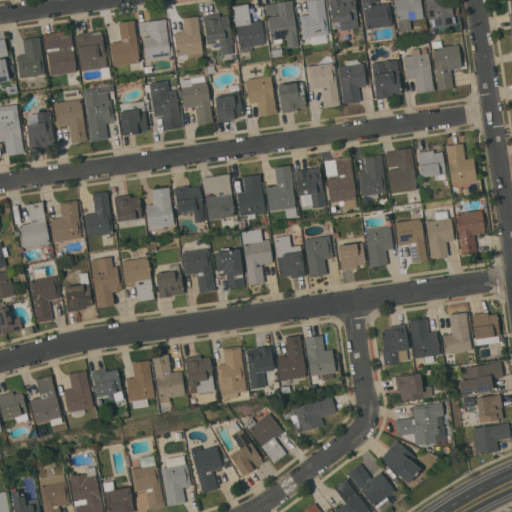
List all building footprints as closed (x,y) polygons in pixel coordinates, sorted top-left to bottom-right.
[(267,17),(279,15),(279,13),(266,15),(265,4),(292,0),(298,46),(288,47),(286,37),(282,38),(282,42),(274,43),(273,39),(271,40),(267,17)] [(301,21),(300,21),(300,15),(308,14),(306,0),(324,0),(329,34),(303,37),(301,21)] [(353,0),(358,27),(341,29),(339,21),(333,22),(329,0),(353,0)] [(377,0),(378,3),(389,2),(392,25),(374,27),(375,35),(365,36),(364,29),(366,28),(362,0),(377,0)] [(420,0),(423,18),(410,19),(412,36),(400,38),(394,0),(420,0)] [(435,27),(434,18),(428,19),(425,0),(450,0),(453,15),(451,16),(453,25),(435,27)] [(248,3),(251,22),(261,20),(265,44),(252,45),(252,50),(243,52),(243,47),(239,47),(233,9),(232,5),(248,3)] [(219,13),(220,16),(228,15),(229,24),(233,23),(234,33),(231,34),(233,53),(222,54),(221,46),(220,46),(219,42),(207,43),(203,15),(219,13)] [(198,16),(203,55),(187,58),(187,57),(178,58),(178,55),(177,55),(175,46),(174,46),(174,43),(175,43),(175,41),(174,42),(173,38),(174,38),(173,38),(173,35),(174,35),(174,33),(180,32),(180,30),(184,29),(183,18),(198,16)] [(142,37),(150,36),(150,34),(140,35),(138,22),(148,20),(148,21),(166,18),(167,23),(166,23),(170,56),(145,60),(142,37)] [(113,66),(110,42),(121,41),(119,22),(134,20),(140,62),(113,66)] [(44,33),(70,29),(76,71),(75,71),(76,77),(67,78),(66,73),(50,75),(44,33)] [(90,31),(91,32),(100,31),(101,33),(105,54),(107,66),(109,66),(111,77),(102,78),(100,67),(81,70),(77,46),(78,46),(77,40),(76,40),(75,34),(90,31)] [(40,37),(44,74),(19,77),(16,55),(25,54),(23,39),(40,37)] [(0,38),(5,38),(8,55),(0,56),(0,59),(5,58),(9,80),(0,81),(0,38)] [(438,89),(432,48),(458,44),(461,67),(450,69),(453,87),(438,89)] [(414,77),(406,79),(403,56),(407,55),(406,50),(419,48),(419,49),(421,48),(420,48),(427,47),(427,53),(428,52),(433,85),(434,85),(434,90),(417,92),(414,77)] [(281,48),(282,55),(272,57),(271,49),(281,48)] [(217,64),(208,65),(207,57),(216,56),(217,64)] [(346,65),(345,60),(357,59),(358,61),(360,61),(360,63),(363,62),(366,85),(358,86),(360,101),(343,103),(338,66),(346,65)] [(397,59),(402,93),(390,94),(391,97),(377,99),(375,86),(374,86),(372,74),(373,74),(372,62),(397,59)] [(307,66),(333,62),(338,101),(339,100),(340,105),(324,107),(321,87),(310,89),(307,66)] [(271,76),(275,109),(276,109),(277,113),(259,115),(257,101),(249,102),(246,79),(271,76)] [(213,122),(197,124),(195,106),(184,108),(180,80),(191,78),(192,82),(207,80),(213,122)] [(169,90),(176,89),(181,122),(182,127),(164,130),(162,115),(154,116),(149,83),(168,80),(169,90)] [(303,81),(306,106),(297,107),(298,110),(281,112),(278,84),(303,81)] [(239,90),(230,91),(229,84),(238,83),(239,90)] [(8,94),(7,87),(16,85),(17,93),(8,94)] [(108,138),(90,141),(90,136),(84,90),(97,88),(97,87),(112,85),(113,91),(107,92),(109,99),(111,99),(114,122),(106,123),(108,138)] [(79,87),(80,96),(64,98),(63,89),(79,87)] [(240,94),(242,115),(234,116),(234,120),(218,122),(215,97),(240,94)] [(81,99),(87,141),(71,143),(69,125),(57,126),(54,102),(81,99)] [(147,129),(138,131),(139,133),(123,135),(120,111),(119,103),(144,100),(147,129)] [(23,148),(24,148),(24,152),(7,155),(5,140),(0,141),(0,106),(17,104),(23,148)] [(54,146),(29,149),(26,125),(29,124),(28,117),(30,114),(37,113),(36,112),(50,110),(54,146)] [(446,150),(445,145),(463,143),(465,158),(473,157),(476,180),(451,183),(446,150)] [(390,193),(387,169),(398,168),(398,165),(387,166),(385,152),(396,150),(396,149),(411,147),(412,151),(411,151),(417,189),(390,193)] [(420,177),(417,152),(433,150),(433,152),(442,151),(445,173),(420,177)] [(381,154),(382,159),(381,159),(386,192),(378,193),(378,197),(367,198),(366,194),(361,195),(358,173),(366,172),(364,157),(381,154)] [(356,207),(344,209),(344,204),(337,205),(337,201),(330,202),(326,179),(337,177),(337,174),(326,176),(324,160),(335,159),(334,158),(350,156),(351,160),(350,160),(356,198),(355,198),(356,207)] [(266,187),(277,186),(274,167),(290,165),(291,169),(290,170),(296,216),(286,217),(285,208),(269,210),(266,187)] [(322,189),(323,189),(326,206),(312,208),(310,194),(298,196),(294,171),(319,167),(322,189)] [(205,196),(216,194),(216,191),(204,193),(202,177),(229,173),(230,177),(229,177),(235,219),(224,220),(224,217),(208,219),(205,196)] [(260,174),(265,212),(255,213),(255,217),(248,218),(247,214),(240,215),(237,192),(245,191),(243,176),(260,174)] [(204,221),(195,222),(193,210),(178,212),(175,192),(174,193),(173,187),(188,185),(189,188),(199,186),(200,192),(204,221)] [(145,205),(154,204),(152,189),(169,187),(174,224),(148,228),(145,205)] [(87,236),(84,214),(95,213),(92,193),(107,191),(113,233),(87,236)] [(129,194),(130,197),(139,195),(141,218),(117,221),(114,196),(129,194)] [(76,200),(82,238),(53,242),(50,219),(61,217),(59,202),(76,200)] [(30,223),(27,204),(43,201),(43,205),(50,243),(48,243),(49,247),(40,248),(40,244),(23,247),(19,225),(30,223)] [(436,219),(435,211),(447,209),(448,217),(451,217),(454,240),(446,241),(448,256),(430,258),(425,220),(436,219)] [(481,209),(485,233),(474,234),(477,253),(461,255),(460,250),(461,250),(455,213),(481,209)] [(421,218),(426,255),(427,255),(428,260),(412,262),(409,244),(398,245),(394,222),(421,218)] [(390,225),(393,248),(385,249),(387,264),(370,267),(365,229),(390,225)] [(269,239),(272,262),(261,264),(264,282),(248,284),(247,279),(248,279),(241,231),(261,228),(262,240),(269,239)] [(289,234),(291,246),(300,244),(304,271),(305,271),(305,276),(290,278),(290,275),(280,276),(274,237),(289,234)] [(333,257),(324,258),(326,274),(309,276),(308,271),(309,271),(304,239),(329,235),(333,257)] [(0,267),(0,241),(2,248),(6,247),(8,255),(4,256),(6,266),(0,267)] [(341,270),(339,258),(337,246),(356,243),(356,242),(362,241),(365,266),(356,267),(356,268),(341,270)] [(208,248),(214,284),(215,290),(199,292),(196,273),(185,274),(181,252),(208,248)] [(221,251),(221,249),(228,248),(228,249),(239,248),(244,285),(228,287),(226,271),(224,272),(223,274),(220,274),(218,272),(217,269),(214,252),(221,251)] [(111,256),(113,266),(116,265),(119,281),(120,281),(122,290),(112,291),(114,304),(97,306),(90,259),(111,256)] [(148,257),(153,294),(154,294),(154,299),(138,301),(136,282),(124,283),(121,260),(148,257)] [(61,270),(60,263),(68,262),(69,269),(61,270)] [(180,269),(183,293),(172,295),(158,297),(155,273),(169,271),(179,269),(180,269)] [(0,272),(8,270),(14,294),(0,297),(0,272)] [(64,286),(81,284),(79,272),(87,271),(89,286),(90,286),(91,290),(90,290),(92,305),(83,306),(83,309),(67,311),(64,286)] [(55,275),(59,298),(49,299),(52,319),(36,322),(29,279),(55,275)] [(0,306),(6,305),(6,306),(7,305),(11,319),(19,317),(22,328),(0,333),(0,306)] [(451,334),(449,314),(466,311),(471,349),(444,353),(442,335),(451,334)] [(487,312),(488,314),(497,313),(499,335),(498,335),(499,341),(476,344),(474,345),(473,337),(475,337),(471,314),(487,312)] [(433,354),(434,361),(425,362),(424,356),(414,357),(409,320),(426,317),(428,332),(436,331),(439,353),(433,354)] [(382,350),(383,350),(380,330),(389,329),(389,326),(404,324),(408,349),(406,349),(407,359),(399,360),(399,363),(384,365),(382,350)] [(280,380),(276,357),(288,355),(285,336),(300,334),(301,339),(300,339),(306,376),(280,380)] [(324,350),(332,349),(335,371),(332,372),(333,378),(321,379),(320,373),(310,375),(305,342),(304,336),(322,334),(324,350)] [(240,345),(241,351),(240,351),(246,391),(237,392),(238,397),(223,399),(223,394),(221,394),(217,365),(225,363),(223,348),(240,345)] [(273,369),(263,370),(265,386),(251,388),(248,372),(249,372),(246,348),(270,345),(273,369)] [(170,372),(181,371),(184,394),(169,396),(170,401),(160,402),(159,397),(158,398),(153,361),(152,361),(152,355),(168,353),(170,372)] [(200,355),(201,358),(209,357),(210,364),(212,364),(213,370),(211,370),(214,390),(197,393),(198,394),(188,395),(187,386),(188,385),(187,381),(188,381),(184,357),(200,355)] [(133,407),(132,400),(129,400),(126,378),(134,377),(132,362),(149,359),(150,364),(149,364),(154,397),(147,398),(148,405),(133,407)] [(458,380),(467,379),(465,366),(497,362),(500,361),(503,376),(491,378),(492,389),(480,391),(481,392),(478,392),(478,391),(460,394),(458,380)] [(115,400),(113,392),(100,395),(100,396),(96,397),(94,384),(93,377),(92,377),(91,371),(105,368),(106,371),(117,368),(123,399),(115,400)] [(64,390),(72,388),(69,373),(86,370),(87,374),(86,375),(93,407),(84,409),(85,412),(81,414),(77,415),(74,415),(71,415),(70,411),(68,412),(64,390)] [(395,376),(420,372),(422,386),(430,385),(432,395),(423,397),(424,397),(401,401),(399,390),(397,390),(395,376)] [(51,375),(52,379),(61,416),(60,416),(62,422),(51,425),(50,419),(35,423),(29,400),(40,397),(36,379),(51,375)] [(0,394),(13,391),(13,394),(22,391),(27,413),(28,419),(17,422),(16,415),(3,419),(0,407),(0,394)] [(476,397),(500,393),(502,407),(501,407),(503,418),(479,422),(476,397)] [(296,414),(294,406),(331,396),(335,413),(321,417),(323,424),(301,431),(300,427),(294,428),(290,415),(296,414)] [(441,401),(443,415),(441,415),(443,425),(444,425),(446,440),(415,444),(415,443),(402,436),(400,435),(396,435),(394,420),(414,417),(412,406),(441,401)] [(275,438),(286,453),(274,462),(248,428),(249,427),(245,422),(252,417),(255,422),(269,412),(283,431),(275,438)] [(243,475),(230,455),(240,448),(231,434),(236,431),(231,424),(235,421),(240,429),(241,428),(263,462),(243,475)] [(476,454),(472,427),(502,423),(508,422),(510,437),(497,439),(498,450),(476,454)] [(174,432),(181,431),(182,438),(175,439),(174,432)] [(414,455),(410,460),(419,467),(413,473),(414,474),(408,482),(397,473),(396,474),(393,472),(394,470),(380,458),(396,440),(414,455)] [(212,470),(218,488),(202,493),(201,488),(191,452),(190,447),(200,444),(202,449),(216,445),(222,467),(212,470)] [(154,455),(155,465),(157,465),(163,500),(164,500),(165,506),(149,508),(145,489),(134,491),(130,468),(141,466),(139,457),(154,455)] [(184,455),(185,463),(187,463),(189,479),(190,479),(191,485),(182,487),(185,502),(168,505),(161,468),(167,467),(166,458),(184,455)] [(54,459),(55,466),(44,468),(43,461),(54,459)] [(350,476),(347,473),(360,463),(371,478),(380,471),(394,490),(386,496),(392,504),(382,511),(378,511),(374,506),(373,506),(350,476)] [(86,473),(85,467),(95,466),(102,511),(76,511),(75,504),(86,502),(86,499),(74,501),(69,476),(86,473)] [(44,511),(39,477),(64,473),(65,480),(66,480),(70,503),(59,504),(60,511),(44,511)] [(113,480),(114,489),(129,486),(133,506),(134,511),(129,511),(119,511),(113,511),(107,511),(103,482),(113,480)] [(338,511),(336,509),(345,502),(334,487),(342,481),(342,482),(346,480),(357,495),(358,494),(369,509),(367,511),(338,511)] [(14,511),(11,491),(17,490),(18,494),(23,493),(23,495),(24,495),(25,500),(38,498),(40,511),(14,511)] [(0,511),(0,491),(6,491),(9,511),(0,511)] [(321,511),(325,511),(331,508),(333,511),(301,511),(314,502),(321,511)]
